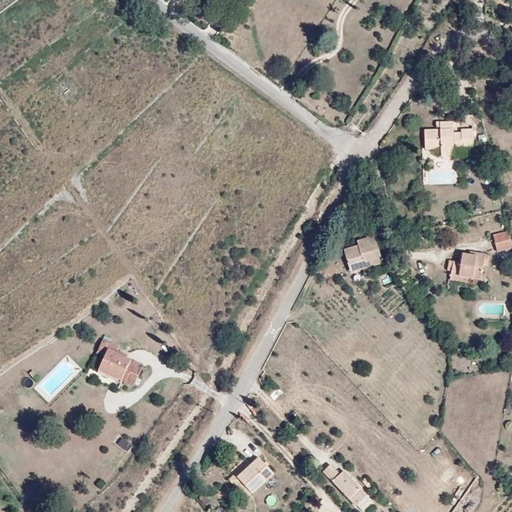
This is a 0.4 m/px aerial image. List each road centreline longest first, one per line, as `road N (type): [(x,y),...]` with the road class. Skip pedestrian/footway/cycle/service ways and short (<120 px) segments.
road 1 (residential): [(161,511),(282,312),(360,148)]
road 2 (residential): [(360,148),(147,0)]
road 3 (residential): [(511,81),(486,39),(461,36),(360,148)]
